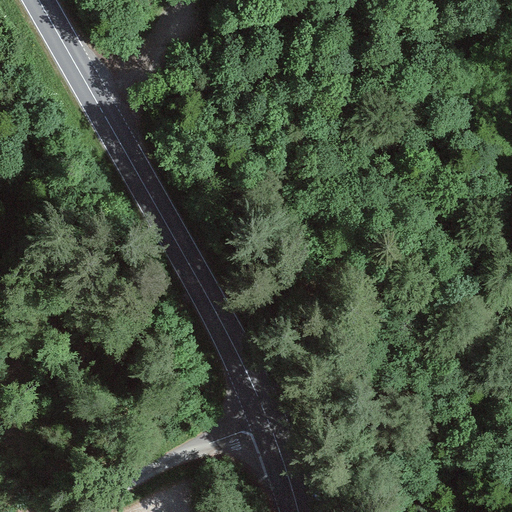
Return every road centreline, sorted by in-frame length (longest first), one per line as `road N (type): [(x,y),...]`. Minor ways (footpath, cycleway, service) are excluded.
road 1 (secondary): [(39,0),(177,241),(268,421)]
road 2 (unclassified): [(80,511),(192,451),(268,421)]
road 3 (track): [(107,120),(190,0)]
